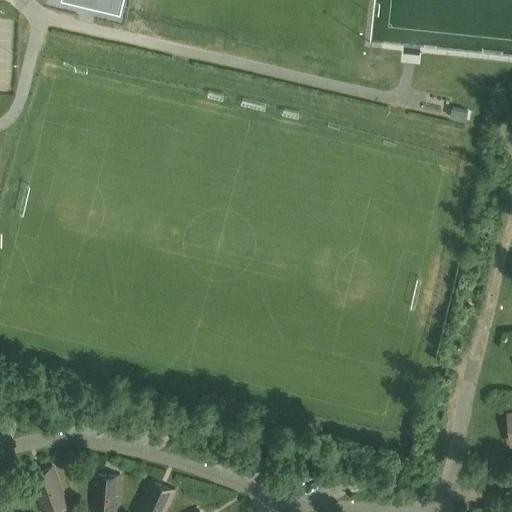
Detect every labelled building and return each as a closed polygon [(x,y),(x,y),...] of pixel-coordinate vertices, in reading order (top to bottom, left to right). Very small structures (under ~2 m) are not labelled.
[(74,0),(118,10),(120,0),(74,0)] [(449,117),(465,121),(467,111),(451,108),(449,117)] [(41,508),(65,499),(53,467),(29,476),(41,508)] [(118,511),(120,476),(95,474),(93,509),(118,511)] [(137,511),(164,511),(174,491),(151,480),(137,511)]
